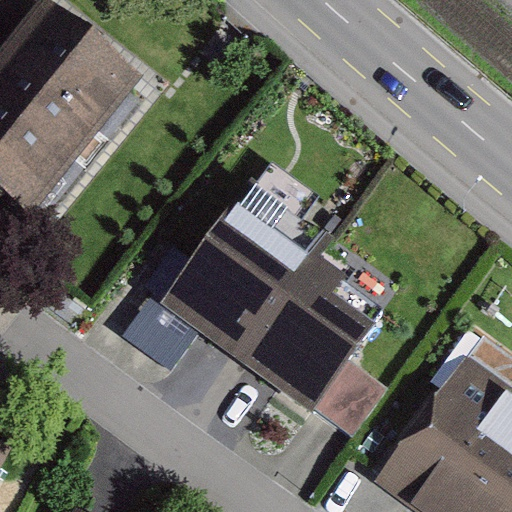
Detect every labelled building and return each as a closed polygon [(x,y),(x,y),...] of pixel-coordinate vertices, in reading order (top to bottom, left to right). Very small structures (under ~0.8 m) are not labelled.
[(0,179),(40,212),(150,76),(55,0),(38,0),(0,47),(0,179)] [(152,296),(232,356),(324,236),(243,175),(152,296)] [(393,289),(324,236),(232,356),(302,409),(393,289)] [(435,511),(465,511),(511,450),(511,373),(468,340),(372,464),(435,511)] [(0,463),(17,436),(0,426),(0,463)] [(511,511),(511,450),(465,511),(511,511)] [(107,511),(79,495),(68,511),(107,511)]
